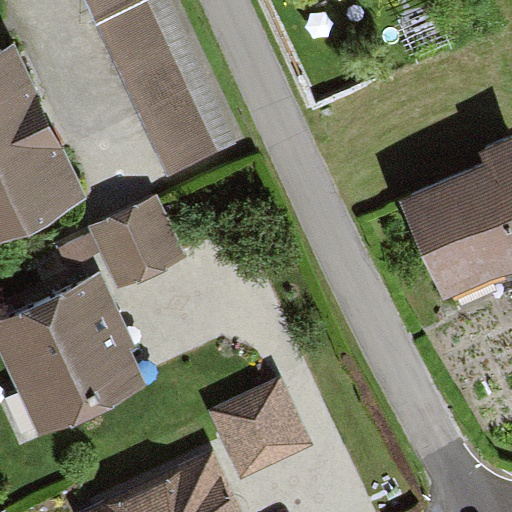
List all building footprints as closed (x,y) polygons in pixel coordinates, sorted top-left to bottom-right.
[(173,0),(88,0),(168,168),(237,136),(173,0)] [(17,30),(0,37),(0,227),(89,186),(17,30)] [(486,147),(402,184),(445,283),(511,254),(511,122),(481,136),(486,147)] [(158,188),(89,220),(119,284),(188,251),(158,188)] [(102,264),(0,311),(0,342),(39,425),(147,374),(132,341),(137,338),(102,264)] [(282,369),(211,403),(243,471),(315,438),(282,369)] [(246,511),(214,445),(76,511),(75,511),(246,511)]
